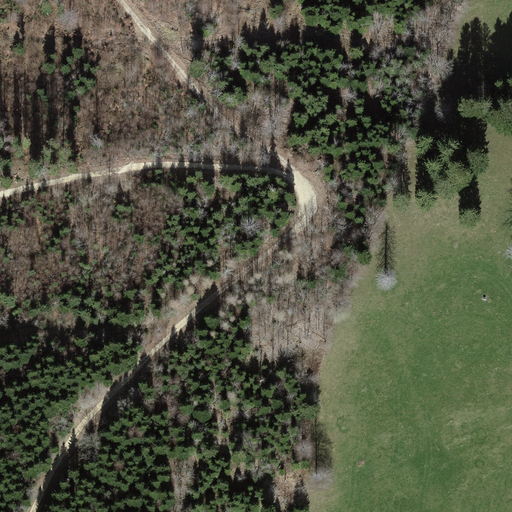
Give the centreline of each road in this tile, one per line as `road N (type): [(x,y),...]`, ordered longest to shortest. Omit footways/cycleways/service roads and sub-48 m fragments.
road 1 (track): [(304,182),(304,226),(180,324),(67,447),(32,511)]
road 2 (track): [(0,191),(155,162),(264,167),(304,182)]
road 3 (track): [(304,182),(180,75),(123,0)]
road 4 (track): [(180,324),(0,340)]
